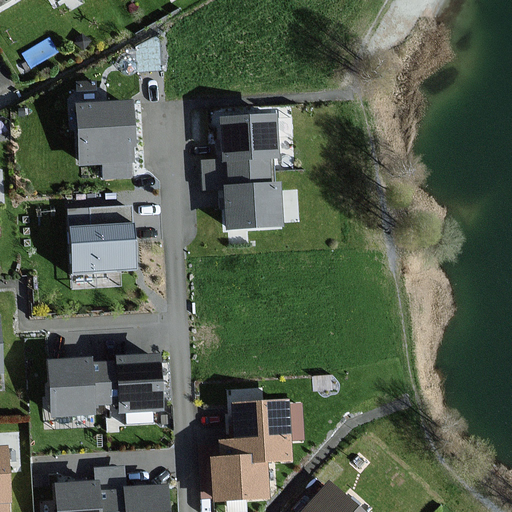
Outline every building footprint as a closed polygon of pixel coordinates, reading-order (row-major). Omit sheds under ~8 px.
[(135,142),(133,103),(79,106),(82,164),(104,163),(105,177),(130,176),(129,161),(133,161),(132,143),(135,142)] [(221,119),(224,160),(230,159),(268,157),(278,156),(275,115),(221,119)] [(270,183),(268,157),(230,159),(232,185),(270,183)] [(282,225),(280,182),(270,183),(232,185),(225,186),(228,228),(282,225)] [(132,207),(69,211),(70,229),(73,273),(136,269),(133,225),(132,207)] [(159,356),(118,358),(118,364),(120,402),(121,411),(161,409),(159,356)] [(95,412),(95,404),(93,365),(93,358),(50,360),(53,414),(95,412)] [(118,364),(93,365),(95,404),(120,402),(118,364)] [(289,460),(287,402),(235,404),(236,430),(237,440),(223,441),(223,459),(214,459),(214,476),(215,499),(267,497),(266,460),(289,460)] [(0,447),(0,501),(9,501),(6,447),(0,447)] [(58,485),(59,511),(99,511),(98,492),(98,482),(58,485)] [(169,511),(167,485),(125,488),(125,490),(126,511),(169,511)] [(359,511),(329,485),(305,511),(359,511)] [(126,511),(125,490),(98,492),(99,511),(126,511)]
